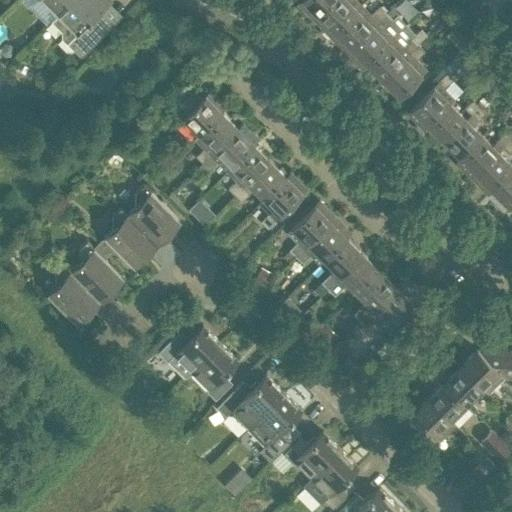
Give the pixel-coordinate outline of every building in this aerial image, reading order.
[(45,0),(59,13),(72,0),(45,0)] [(110,0),(72,0),(59,13),(50,22),(60,32),(60,39),(78,58),(79,57),(80,58),(109,29),(105,25),(107,23),(97,13),(107,3),(110,0)] [(299,0),(298,2),(315,19),(333,0),(299,0)] [(358,0),(333,0),(315,19),(330,35),(362,4),(358,0)] [(372,14),(362,4),(330,35),(346,51),(347,51),(374,24),(378,20),(387,11),(381,5),(372,14)] [(399,12),(393,6),(387,11),(378,20),(374,24),(347,51),(363,67),(367,63),(390,40),(405,25),(395,16),(399,12)] [(383,79),(419,44),(426,36),(420,30),(414,35),(405,25),(390,40),(367,63),(383,79)] [(427,37),(421,42),(427,48),(432,42),(427,37)] [(400,96),(427,69),(417,59),(425,50),(419,44),(383,79),(400,96)] [(424,129),(429,125),(451,102),(451,101),(455,97),(446,87),(453,79),(450,77),(462,64),(456,57),(435,77),(438,80),(434,85),(422,97),(407,112),(424,129)] [(203,97),(195,88),(175,108),(200,133),(195,138),(196,139),(223,111),(227,107),(210,90),(203,97)] [(464,106),(471,114),(480,105),(472,98),(464,106)] [(445,141),(467,118),(451,102),(429,125),(445,141)] [(471,114),(467,118),(445,141),(461,157),(483,134),(473,124),(486,111),(480,105),(471,114)] [(223,111),(196,139),(205,148),(197,156),(203,162),(204,163),(217,150),(218,151),(240,128),(223,111)] [(203,162),(197,168),(203,175),(217,161),(228,173),(256,144),(240,128),(218,151),(217,150),(204,163),(203,162)] [(503,146),(511,138),(504,131),(492,143),(483,134),(461,157),(456,161),(472,177),(476,172),(499,150),(503,146)] [(509,152),(511,149),(511,138),(503,146),(509,152)] [(256,144),(228,173),(236,180),(229,188),(237,196),(246,187),(245,186),(249,182),(250,183),(273,161),(256,144)] [(489,194),(493,189),(511,170),(511,162),(499,150),(476,172),(472,177),(489,194)] [(273,161),(250,183),(264,197),(259,203),(260,204),(293,172),(292,171),(288,175),(273,161)] [(511,170),(493,189),(510,206),(511,203),(511,170)] [(293,172),(260,204),(269,213),(261,220),(268,227),(309,188),(293,172)] [(158,245),(167,236),(164,232),(179,217),(145,183),(136,191),(136,205),(129,213),(128,214),(158,245)] [(250,192),(246,187),(237,196),(242,201),(250,192)] [(297,257),(309,245),(337,217),(320,199),(288,231),(299,241),(286,254),(293,261),(297,257)] [(150,253),(158,245),(128,214),(129,213),(121,206),(113,214),(113,228),(100,242),(111,253),(116,248),(132,264),(147,249),(150,253)] [(321,265),(326,260),(349,237),(348,237),(353,232),(337,217),(309,245),(297,257),(303,263),(311,254),(321,265)] [(24,245),(31,237),(24,231),(17,238),(24,245)] [(329,289),(349,269),(365,253),(349,237),(326,260),(334,268),(321,281),(327,287),(329,289)] [(94,247),(87,240),(79,248),(79,262),(71,270),(102,301),(110,292),(106,289),(121,274),(106,258),(111,253),(100,242),(94,247)] [(358,292),(381,269),(365,253),(349,269),(329,289),(335,295),(348,281),(358,292)] [(93,309),(102,301),(71,270),(64,263),(56,271),(56,285),(48,293),(75,320),(90,305),(93,309)] [(362,321),(371,311),(397,285),(381,269),(358,292),(367,301),(355,314),(362,321)] [(269,278),(258,273),(255,279),(265,285),(269,278)] [(327,287),(321,281),(313,289),(319,295),(327,287)] [(412,304),(414,302),(397,285),(371,311),(362,321),(368,327),(376,319),(387,329),(393,323),(412,304)] [(412,304),(393,323),(398,328),(405,321),(417,310),(412,304)] [(311,318),(303,327),(311,335),(320,327),(311,318)] [(321,350),(337,334),(326,323),(310,339),(321,350)] [(192,370),(221,341),(203,324),(189,339),(181,330),(159,352),(184,378),(192,370)] [(217,400),(234,383),(225,374),(239,360),(221,341),(192,370),(210,387),(207,390),(217,400)] [(385,358),(387,356),(392,351),(384,343),(377,350),(385,358)] [(461,365),(484,387),(488,392),(504,375),(507,378),(507,377),(511,377),(511,349),(481,348),(480,350),(478,348),(461,365)] [(440,377),(445,372),(445,368),(439,361),(432,368),(440,377)] [(467,403),(484,387),(461,365),(444,381),(467,403)] [(436,381),(440,377),(432,368),(425,375),(432,381),(436,381)] [(284,391),(267,374),(253,388),(244,380),(217,407),(225,415),(230,410),(247,428),(284,391)] [(451,419),(467,403),(444,381),(429,397),(451,419)] [(272,461),(301,432),(291,421),(302,409),(284,391),(247,428),(265,446),(260,450),(272,461)] [(456,424),(451,419),(429,397),(412,413),(439,441),(456,424)] [(491,429),(481,439),(500,458),(510,448),(491,429)] [(340,447),(323,431),(309,445),(301,436),(284,454),(293,463),(296,460),(312,476),(340,447)] [(334,509),(356,486),(347,478),(359,466),(340,447),(312,476),(330,494),(325,499),(334,509)] [(479,481),(496,464),(487,455),(470,472),(479,481)] [(389,511),(397,504),(379,486),(365,501),(357,492),(340,509),(337,511),(389,511)]
